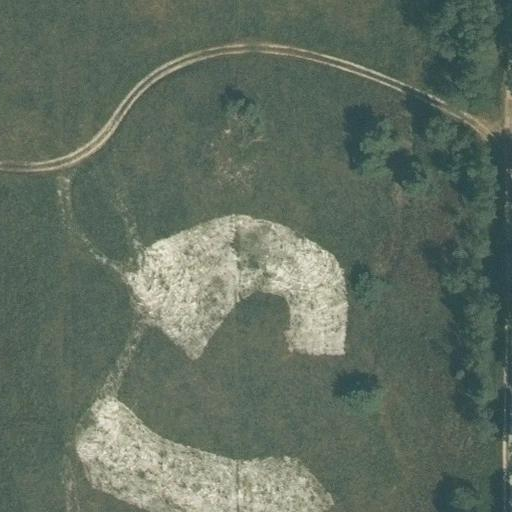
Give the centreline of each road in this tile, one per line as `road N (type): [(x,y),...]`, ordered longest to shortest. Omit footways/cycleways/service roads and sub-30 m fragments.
road 1 (track): [(0,170),(46,172),(84,161),(166,71),(216,55),(290,53),(370,77),(511,152)]
road 2 (track): [(511,209),(511,511)]
